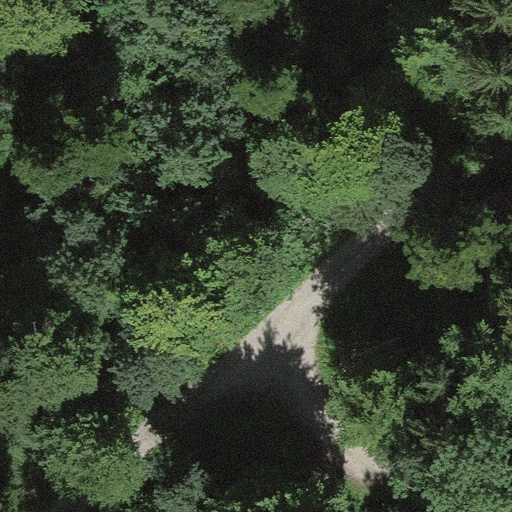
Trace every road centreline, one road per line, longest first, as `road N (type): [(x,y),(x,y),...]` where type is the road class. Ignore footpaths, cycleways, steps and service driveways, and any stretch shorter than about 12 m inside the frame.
road 1 (track): [(69,511),(266,348),(511,112)]
road 2 (track): [(266,348),(328,491),(371,511)]
